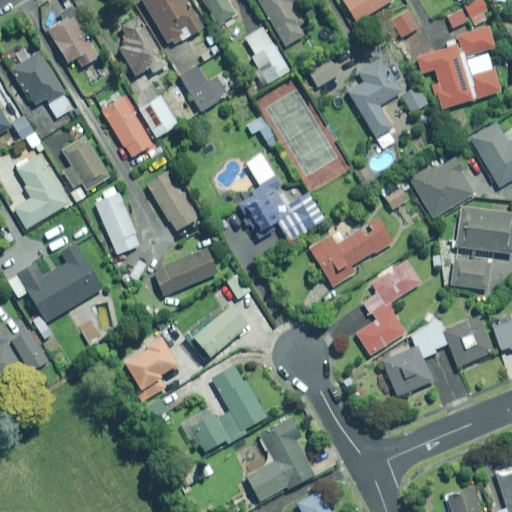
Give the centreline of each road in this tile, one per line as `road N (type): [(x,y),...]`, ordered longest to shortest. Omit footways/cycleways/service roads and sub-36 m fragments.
road 1 (residential): [(511,406),(371,471)]
road 2 (residential): [(300,355),(371,471)]
